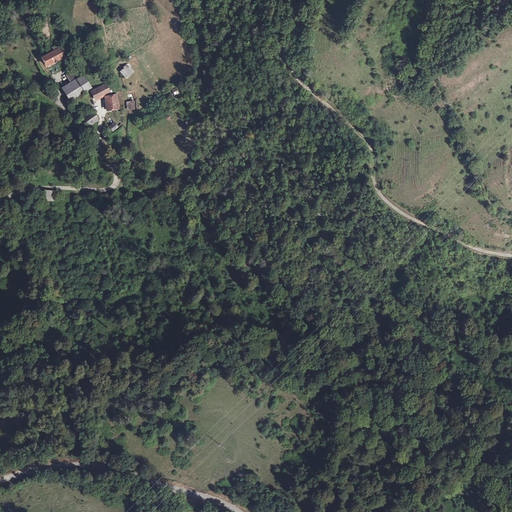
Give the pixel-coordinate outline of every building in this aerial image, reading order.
[(56,53),(43,59),(47,67),(49,67),(60,61),(71,55),(67,47),(62,50),(56,53)] [(127,67),(121,72),(127,80),(134,75),(127,67)] [(71,83),(63,88),(70,99),(84,92),(77,80),(72,71),(66,74),(71,83)] [(84,76),(77,80),(84,92),(90,88),(84,76)] [(106,84),(100,87),(90,92),(94,99),(104,94),(109,91),(106,84)] [(107,99),(109,111),(120,110),(118,97),(107,99)] [(98,119),(92,112),(83,120),(88,127),(98,119)] [(117,130),(113,124),(109,129),(113,133),(117,130)] [(57,190),(44,191),(44,210),(57,210),(57,190)] [(262,255),(253,261),(259,268),(267,262),(262,255)]
